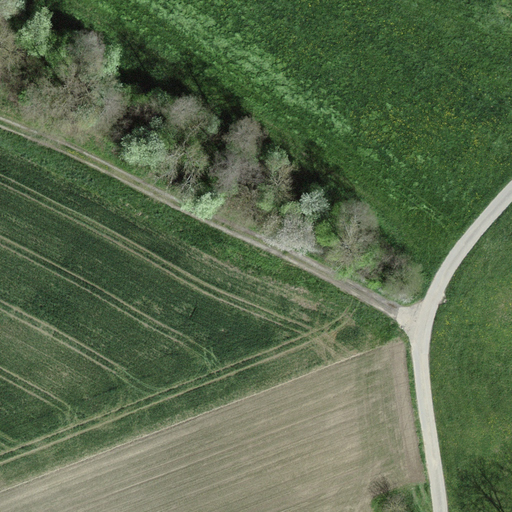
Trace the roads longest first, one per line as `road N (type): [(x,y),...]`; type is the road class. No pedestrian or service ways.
road 1 (track): [(0,124),(264,242),(421,324)]
road 2 (unclassified): [(439,511),(421,324),(452,259),(511,189)]
